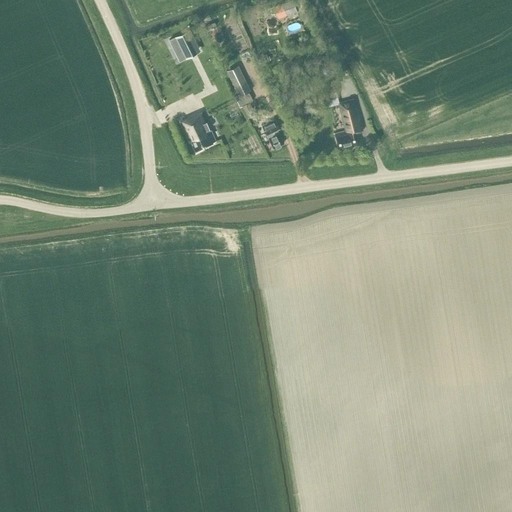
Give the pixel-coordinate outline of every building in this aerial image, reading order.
[(295,0),(285,0),(275,4),(279,16),(299,9),(295,0)] [(189,29),(169,39),(177,57),(198,47),(189,29)] [(251,90),(242,72),(230,78),(239,96),(238,97),(242,105),(242,106),(248,118),(256,113),(250,102),(253,100),(249,91),(251,90)] [(326,100),(338,97),(335,85),(324,88),(326,100)] [(334,133),(338,146),(358,141),(355,132),(362,131),(354,99),(339,103),(346,130),(334,133)] [(195,150),(216,141),(210,129),(209,130),(201,112),(180,121),(189,140),(191,139),(195,150)] [(279,128),(275,120),(274,118),(262,124),(267,134),(266,134),(273,147),(284,143),(277,129),(279,128)]
